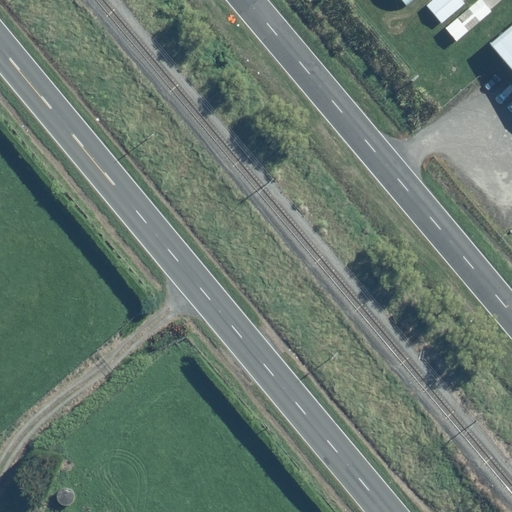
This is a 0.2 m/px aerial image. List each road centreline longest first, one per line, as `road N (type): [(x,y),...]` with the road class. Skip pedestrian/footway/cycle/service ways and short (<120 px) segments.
road 1 (secondary): [(0,40),(395,511)]
road 2 (tertiary): [(249,0),(511,312)]
